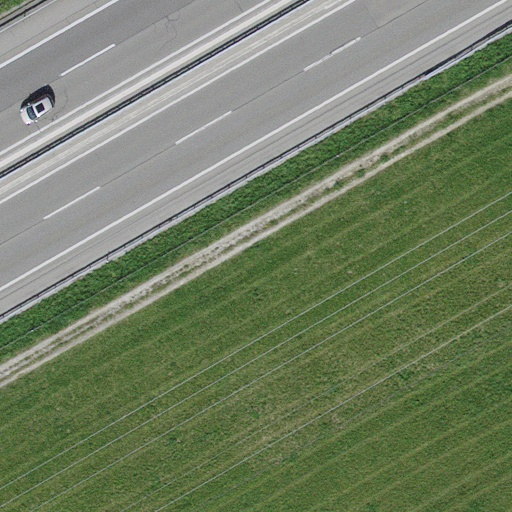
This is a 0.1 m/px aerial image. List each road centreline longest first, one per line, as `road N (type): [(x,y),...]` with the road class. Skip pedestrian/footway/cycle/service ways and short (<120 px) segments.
road 1 (track): [(0,377),(511,86)]
road 2 (motorway): [(0,244),(425,0)]
road 3 (motorway): [(192,0),(0,110)]
